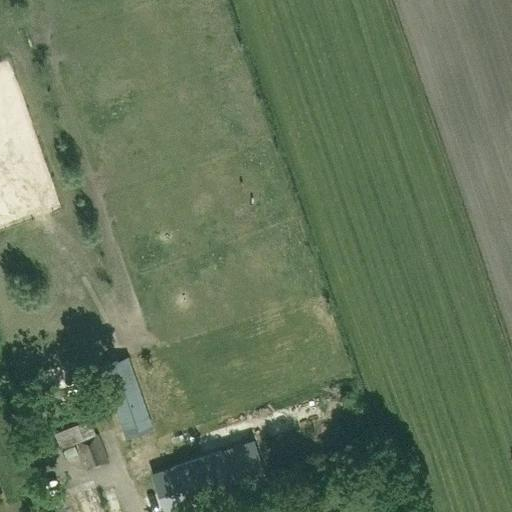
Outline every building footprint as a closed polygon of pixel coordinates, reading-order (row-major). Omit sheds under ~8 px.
[(153,424),(130,360),(103,368),(126,434),(118,437),(133,479),(167,467),(152,425),(153,424)] [(44,368),(51,384),(61,380),(55,364),(44,368)] [(90,419),(56,432),(66,455),(78,451),(75,442),(96,434),(90,419)] [(99,436),(79,444),(90,472),(109,464),(99,436)] [(234,489),(221,450),(172,466),(185,505),(234,489)] [(396,507),(389,483),(373,488),(380,511),(396,507)] [(100,511),(92,490),(66,500),(70,511),(100,511)]
